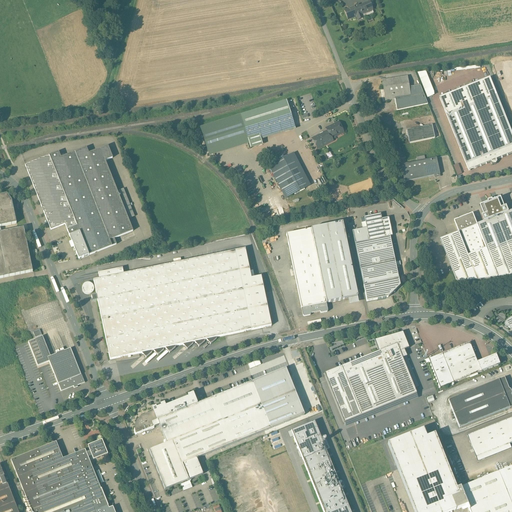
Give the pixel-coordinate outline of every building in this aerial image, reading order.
[(362,5),(363,6),(365,13),(366,12),(372,10),(369,2),(362,5)] [(358,5),(345,11),(349,20),(356,16),(358,20),(367,16),(366,12),(365,13),(363,6),(359,7),(358,5)] [(426,70),(418,73),(427,98),(434,95),(426,70)] [(410,97),(409,92),(409,87),(407,77),(382,81),(385,101),(395,99),(400,99),(410,97)] [(440,98),(447,115),(497,95),(490,78),(440,98)] [(410,97),(400,99),(395,99),(397,111),(428,105),(420,86),(409,87),(409,92),(410,97)] [(511,132),(497,95),(447,115),(469,171),(474,169),(472,163),(511,148),(511,132)] [(286,101),(240,115),(249,145),(250,149),(262,145),(260,136),(294,126),(286,101)] [(249,145),(240,115),(200,128),(209,157),(249,145)] [(338,123),(326,129),(327,132),(330,138),(331,139),(343,133),(338,123)] [(432,125),(407,131),(410,144),(435,139),(432,125)] [(321,142),(330,138),(327,132),(323,133),(322,133),(320,134),(319,135),(318,136),(318,138),(321,143),(321,142)] [(323,146),(321,142),(321,143),(318,138),(313,141),(317,149),(323,146)] [(332,142),(331,139),(330,138),(321,142),(323,146),(323,147),(332,142)] [(58,153),(26,165),(51,230),(65,225),(78,260),(117,245),(114,238),(133,230),(129,219),(135,217),(123,188),(118,190),(106,160),(112,158),(107,145),(88,153),(86,148),(60,157),(58,153)] [(474,169),(511,154),(511,148),(472,163),(474,169)] [(290,155),(269,167),(285,199),(307,188),(290,155)] [(436,158),(401,166),(404,183),(434,176),(434,178),(440,176),(436,158)] [(458,175),(462,173),(458,164),(454,165),(458,175)] [(0,195),(0,278),(33,272),(23,228),(0,233),(0,227),(16,224),(12,201),(7,195),(0,195)] [(511,238),(497,245),(487,249),(478,225),(473,214),(454,221),(459,233),(441,240),(457,283),(511,277),(511,195),(511,196),(510,197),(511,200),(511,238)] [(486,203),(478,206),(482,216),(481,216),(483,222),(485,222),(485,223),(490,221),(492,225),(501,222),(499,218),(508,214),(507,214),(501,197),(493,200),(493,199),(486,202),(486,203)] [(485,222),(483,222),(483,223),(478,225),(487,249),(511,238),(511,211),(507,214),(508,214),(499,218),(501,222),(492,225),(490,221),(485,223),(485,222)] [(366,229),(369,241),(390,237),(391,237),(387,219),(381,220),(380,215),(364,218),(366,229)] [(342,223),(311,230),(326,304),(357,297),(342,223)] [(369,241),(366,229),(352,232),(355,244),(369,241)] [(311,230),(287,235),(301,309),(326,304),(311,230)] [(369,241),(355,244),(363,286),(399,279),(390,237),(369,241)] [(99,279),(94,281),(110,360),(142,353),(152,351),(154,351),(163,349),(165,348),(175,346),(183,344),(193,342),(195,342),(205,340),(207,340),(216,338),(272,326),(261,276),(251,279),(245,249),(124,274),(99,279)] [(122,268),(98,274),(99,279),(124,274),(122,268)] [(399,279),(363,286),(367,302),(388,298),(400,287),(399,279)] [(81,290),(83,292),(85,294),(87,294),(89,294),(92,293),(93,291),(94,289),(93,286),(92,284),(90,283),(88,282),(86,282),(83,283),(82,285),(81,288),(81,290)] [(327,311),(326,304),(301,309),(303,316),(320,312),(321,313),(327,312),(327,311)] [(35,338),(42,335),(40,329),(33,332),(35,338)] [(396,345),(399,352),(403,351),(409,349),(402,333),(385,338),(385,339),(375,342),(380,351),(379,352),(396,345)] [(42,337),(28,342),(38,366),(49,362),(47,357),(50,357),(42,337)] [(385,339),(385,338),(374,341),(379,352),(380,351),(375,342),(385,339)] [(470,343),(442,354),(443,358),(453,383),(498,366),(495,357),(478,363),(470,343)] [(379,352),(324,374),(344,423),(416,394),(414,389),(399,352),(396,345),(379,352)] [(84,383),(70,348),(50,357),(47,357),(49,362),(61,392),(84,383)] [(403,351),(399,352),(414,389),(419,387),(403,351)] [(428,360),(429,364),(443,358),(442,354),(428,360)] [(453,383),(443,358),(429,364),(439,388),(453,383)] [(285,369),(268,376),(287,422),(304,416),(285,369)] [(268,376),(252,383),(262,407),(271,429),(287,422),(268,376)] [(505,378),(449,400),(460,428),(511,407),(511,395),(511,389),(509,389),(505,378)] [(262,407),(252,383),(197,405),(157,421),(166,444),(149,451),(160,477),(165,490),(188,480),(182,465),(196,459),(260,433),(251,411),(262,407)] [(157,421),(197,405),(197,404),(199,400),(194,398),(193,394),(188,396),(188,398),(165,407),(164,404),(160,406),(160,407),(155,406),(155,407),(152,409),(153,412),(141,417),(137,420),(135,424),(134,429),(134,432),(135,435),(154,428),(152,423),(157,421)] [(418,399),(416,394),(344,423),(346,428),(418,399)] [(262,407),(251,411),(260,433),(271,429),(262,407)] [(511,443),(511,418),(467,436),(476,458),(510,444),(511,443)] [(350,511),(314,422),(291,432),(323,511),(350,511)] [(450,511),(467,506),(461,488),(456,489),(434,435),(426,438),(423,431),(387,444),(414,511),(450,511)] [(323,511),(291,432),(240,452),(244,463),(228,470),(244,511),(323,511)] [(102,440),(87,446),(90,452),(86,453),(88,458),(92,457),(93,461),(108,455),(102,440)] [(10,461),(31,511),(99,484),(88,458),(86,453),(85,450),(63,459),(56,443),(10,461)] [(511,449),(510,444),(476,458),(478,462),(511,449)] [(182,465),(188,480),(192,479),(192,477),(201,473),(196,459),(182,465)] [(18,511),(0,464),(0,511),(18,511)] [(511,511),(511,467),(461,488),(467,506),(469,511),(511,511)] [(189,481),(181,484),(184,490),(192,487),(189,481)] [(101,489),(99,484),(31,511),(96,511),(108,507),(108,506),(101,489)]
